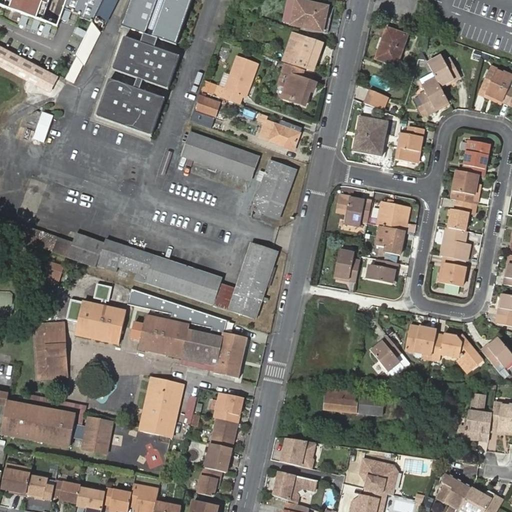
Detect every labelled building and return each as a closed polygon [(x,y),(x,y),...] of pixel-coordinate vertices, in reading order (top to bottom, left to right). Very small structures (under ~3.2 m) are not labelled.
[(0,0),(0,6),(59,28),(63,15),(65,9),(68,0),(0,0)] [(80,18),(93,23),(96,17),(103,0),(68,0),(65,9),(81,15),(80,18)] [(103,0),(96,17),(108,24),(120,0),(103,0)] [(130,0),(121,27),(145,35),(146,35),(153,37),(159,40),(177,46),(193,0),(130,0)] [(284,23),(291,26),(297,1),(294,1),(294,3),(291,3),(290,8),(287,7),(284,23)] [(291,26),(322,32),(328,8),(297,1),(291,26)] [(328,8),(322,32),(328,34),(331,19),(328,19),(330,8),(328,8)] [(77,57),(79,60),(93,23),(88,34),(77,57)] [(93,23),(79,60),(84,66),(101,33),(93,23)] [(380,50),(376,59),(390,64),(393,65),(397,67),(401,54),(403,49),(406,40),(408,36),(404,35),(400,34),(387,29),(384,39),(380,50)] [(155,49),(159,40),(153,37),(146,35),(145,35),(142,45),(155,49)] [(296,35),(286,62),(298,66),(314,72),(323,45),(307,39),(296,35)] [(144,82),(169,91),(181,58),(155,49),(142,45),(125,39),(114,71),(139,80),(144,82)] [(0,46),(0,68),(51,94),(60,76),(0,46)] [(267,47),(265,54),(271,56),(274,49),(267,47)] [(239,57),(224,99),(234,103),(240,105),(243,98),(246,99),(259,64),(239,57)] [(436,79),(441,87),(454,80),(455,81),(461,78),(451,59),(445,62),(442,57),(428,64),(436,79)] [(66,78),(72,81),(79,62),(76,58),(66,78)] [(79,62),(72,81),(75,82),(82,66),(79,62)] [(301,78),(303,70),(286,64),(283,72),(290,74),(282,98),(305,106),(310,91),(313,92),(316,83),(301,78)] [(487,95),(503,102),(510,88),(511,82),(511,76),(504,73),(503,74),(490,68),(479,94),(486,97),(487,95)] [(436,110),(449,103),(441,87),(436,79),(423,87),(426,93),(419,96),(425,107),(429,115),(436,111),(436,110)] [(139,80),(135,90),(141,92),(144,82),(139,80)] [(97,119),(153,138),(166,101),(135,90),(111,81),(97,119)] [(204,82),(201,91),(212,95),(215,86),(204,82)] [(511,88),(510,88),(503,102),(511,106),(511,103),(511,102),(511,88)] [(212,95),(201,91),(200,95),(220,103),(219,104),(232,109),(234,103),(224,99),(212,95)] [(371,91),(365,104),(379,110),(385,96),(371,91)] [(200,100),(194,119),(212,126),(219,104),(220,103),(200,95),(199,99),(200,100)] [(379,110),(384,112),(389,98),(385,96),(379,110)] [(424,118),(429,115),(425,107),(420,110),(424,118)] [(44,143),(53,117),(44,114),(35,140),(44,143)] [(300,134),(302,128),(290,124),(288,129),(267,121),(268,117),(261,115),(259,121),(266,124),(260,137),(294,150),(300,134)] [(194,119),(192,118),(191,121),(210,128),(212,126),(194,119)] [(358,138),(356,137),(353,153),(382,158),(386,135),(389,123),(360,118),(357,133),(359,133),(358,138)] [(400,134),(395,161),(417,165),(423,130),(409,128),(408,136),(400,134)] [(182,157),(251,181),(259,157),(191,133),(190,135),(186,147),(182,157)] [(478,176),(484,177),(490,146),(469,141),(463,173),(478,176)] [(279,219),(296,171),(270,162),(253,210),(279,219)] [(476,205),(477,205),(479,196),(475,196),(477,186),(478,176),(463,173),(457,172),(452,200),(457,201),(471,204),(476,205)] [(368,222),(372,202),(365,200),(365,202),(350,199),(341,197),(340,203),(338,213),(347,214),(345,225),(360,228),(361,224),(362,221),(368,222)] [(452,210),(449,229),(451,229),(465,232),(471,204),(457,201),(456,211),(452,210)] [(382,204),(378,226),(380,227),(405,232),(410,209),(382,204)] [(0,231),(17,238),(21,225),(0,217),(0,231)] [(21,225),(17,238),(69,256),(68,258),(96,268),(97,266),(104,245),(76,236),(73,244),(21,225)] [(405,232),(380,227),(378,240),(377,246),(386,248),(385,254),(393,255),(400,256),(405,232)] [(465,261),(468,262),(471,246),(471,245),(465,244),(461,243),(461,241),(466,242),(468,233),(465,232),(451,229),(449,229),(446,228),(441,257),(444,257),(465,261)] [(104,245),(97,266),(117,273),(118,268),(126,247),(106,240),(104,245)] [(251,244),(236,290),(229,311),(256,320),(262,301),(267,303),(268,300),(263,298),(278,253),(251,244)] [(218,278),(126,247),(118,268),(137,273),(134,280),(146,283),(214,306),(221,284),(222,280),(218,278)] [(349,281),(356,283),(360,262),(354,261),(355,254),(340,251),(334,277),(349,280),(349,281)] [(465,261),(444,257),(443,265),(445,266),(442,283),(463,287),(466,270),(464,269),(465,261)] [(397,272),(398,264),(378,260),(376,267),(370,266),(367,280),(393,285),(396,272),(397,272)] [(63,268),(50,263),(46,274),(60,278),(63,268)] [(60,278),(46,274),(45,279),(58,283),(60,278)] [(236,290),(221,284),(214,306),(229,311),(236,290)] [(229,322),(132,290),(129,304),(173,314),(171,323),(189,326),(213,328),(211,334),(224,337),(225,334),(229,322)] [(511,297),(503,295),(501,309),(499,309),(498,316),(511,318),(511,297)] [(76,336),(119,345),(126,313),(83,304),(76,336)] [(364,323),(365,315),(357,313),(355,321),(364,323)] [(139,349),(183,358),(189,326),(171,323),(146,317),(139,349)] [(67,378),(64,325),(36,326),(39,380),(67,378)] [(436,335),(437,331),(410,326),(405,351),(432,356),(436,335)] [(132,351),(136,330),(126,328),(122,349),(132,351)] [(189,330),(183,358),(218,366),(224,337),(211,334),(189,330)] [(241,349),(245,350),(248,339),(225,334),(224,337),(218,366),(216,374),(238,379),(244,354),(240,353),(241,349)] [(432,356),(431,360),(440,362),(441,356),(460,359),(460,354),(472,370),(484,361),(464,338),(460,341),(459,339),(457,337),(444,335),(444,336),(436,335),(432,356)] [(402,354),(388,337),(382,342),(383,343),(372,352),(388,373),(394,368),(399,373),(410,364),(402,354)] [(488,347),(482,351),(495,368),(500,364),(505,369),(511,362),(511,354),(499,339),(489,348),(488,347)] [(460,354),(460,359),(457,361),(468,374),(472,370),(460,354)] [(500,364),(495,368),(504,380),(510,375),(505,369),(500,364)] [(140,431),(159,436),(165,411),(177,413),(184,385),(152,377),(140,431)] [(9,396),(0,394),(0,396),(0,406),(7,407),(8,403),(9,396)] [(238,424),(244,399),(221,394),(215,419),(217,419),(238,424)] [(368,415),(382,416),(382,398),(358,396),(358,394),(326,394),(325,410),(356,414),(368,415)] [(490,432),(492,416),(482,414),(484,402),(475,400),(472,402),(471,413),(468,412),(468,417),(466,418),(465,427),(464,435),(465,435),(465,439),(476,440),(477,438),(481,439),(480,441),(488,442),(490,432)] [(4,422),(2,435),(70,448),(72,438),(62,436),(64,425),(74,427),(76,417),(8,403),(7,407),(5,416),(9,417),(8,423),(4,422)] [(205,406),(198,404),(196,411),(203,412),(205,406)] [(509,407),(494,405),(492,416),(490,432),(498,434),(498,431),(511,433),(511,406),(509,406),(509,407)] [(165,411),(159,436),(171,439),(177,413),(165,411)] [(201,416),(194,415),(191,426),(198,427),(201,416)] [(74,427),(64,425),(62,436),(72,438),(84,440),(82,451),(107,456),(113,424),(88,419),(86,430),(74,427)] [(232,449),(238,424),(217,419),(211,444),(232,449)] [(311,459),(315,444),(286,440),(282,456),(284,457),(283,463),(311,470),(313,461),(311,459)] [(168,443),(148,441),(144,470),(155,471),(155,465),(165,466),(168,443)] [(232,449),(211,444),(206,469),(227,474),(232,449)] [(181,464),(184,455),(177,453),(170,482),(177,483),(181,464)] [(387,494),(392,496),(398,473),(394,464),(365,458),(361,475),(368,477),(365,489),(367,490),(387,494)] [(29,469),(7,465),(6,470),(28,474),(29,469)] [(222,473),(204,469),(198,494),(214,497),(216,488),(218,480),(220,481),(222,473)] [(30,477),(31,475),(28,474),(6,470),(2,489),(27,494),(30,477)] [(275,497),(296,505),(298,497),(296,493),(303,489),(315,492),(317,481),(278,472),(274,489),(277,490),(275,497)] [(448,511),(458,511),(472,489),(462,483),(460,485),(457,483),(458,481),(446,474),(436,498),(451,507),(448,511)] [(44,499),(52,501),(53,496),(55,487),(47,485),(48,480),(30,477),(27,494),(38,496),(38,494),(45,496),(44,499)] [(80,490),(55,485),(55,487),(53,496),(61,498),(60,500),(78,503),(80,490)] [(154,511),(156,505),(159,492),(133,487),(132,497),(130,506),(137,507),(135,511),(154,511)] [(88,491),(81,489),(80,490),(78,503),(77,506),(103,511),(104,504),(105,497),(88,493),(88,491)] [(497,511),(499,509),(504,500),(489,492),(487,493),(485,496),(484,498),(480,496),(481,494),(472,489),(458,511),(497,511)] [(382,511),(387,494),(367,490),(365,497),(361,496),(360,501),(358,500),(353,503),(350,511),(382,511)] [(132,497),(106,492),(105,497),(104,504),(111,505),(110,510),(120,511),(128,511),(130,506),(132,497)] [(204,511),(206,506),(194,503),(191,511),(204,511)]
